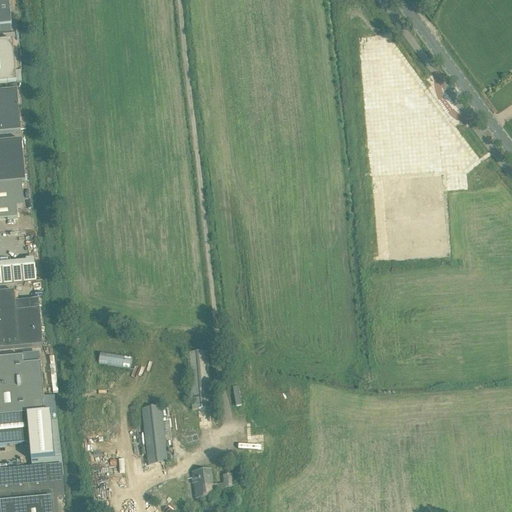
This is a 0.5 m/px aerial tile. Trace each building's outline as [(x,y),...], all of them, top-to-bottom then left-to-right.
[(0,0),(0,25),(11,24),(9,0),(0,0)] [(0,83),(16,82),(16,72),(13,41),(0,41),(0,83)] [(20,90),(0,92),(0,134),(23,132),(20,90)] [(24,140),(0,142),(0,185),(22,183),(28,182),(24,140)] [(22,183),(0,185),(0,220),(18,219),(16,207),(24,206),(22,183)] [(0,284),(36,281),(34,258),(26,259),(26,261),(0,263),(0,284)] [(0,350),(43,346),(40,310),(16,312),(15,302),(14,292),(0,293),(0,350)] [(0,417),(44,413),(43,413),(42,402),(44,402),(41,364),(23,365),(23,357),(0,359),(0,417)] [(138,405),(143,462),(164,460),(159,403),(138,405)] [(55,458),(51,413),(44,413),(0,417),(0,446),(30,444),(32,470),(46,469),(61,467),(61,458),(55,458)] [(196,445),(195,431),(193,431),(193,415),(170,416),(170,427),(178,427),(179,445),(196,445)] [(209,490),(208,466),(188,467),(190,494),(205,494),(204,490),(209,490)] [(62,479),(61,467),(46,469),(47,480),(62,479)] [(22,468),(0,469),(0,486),(14,486),(14,477),(23,476),(22,468)] [(171,468),(144,472),(148,499),(185,493),(182,473),(172,475),(171,468)] [(226,471),(218,473),(221,484),(229,482),(226,471)] [(51,511),(51,499),(0,503),(0,511),(51,511)]
